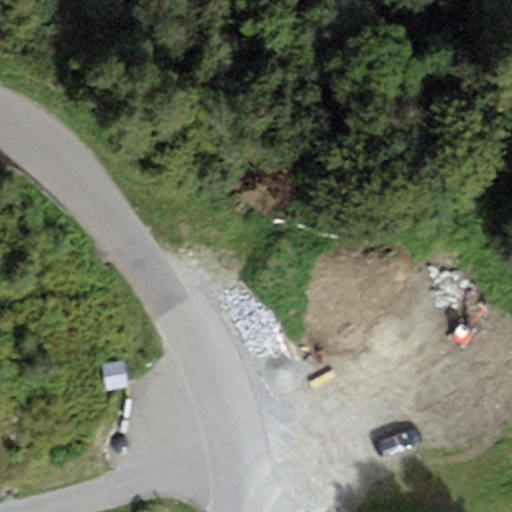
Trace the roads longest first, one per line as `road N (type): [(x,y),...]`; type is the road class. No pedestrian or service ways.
road 1 (unclassified): [(0,119),(72,174),(157,279),(201,351),(233,458)]
road 2 (unclassified): [(38,511),(233,458)]
